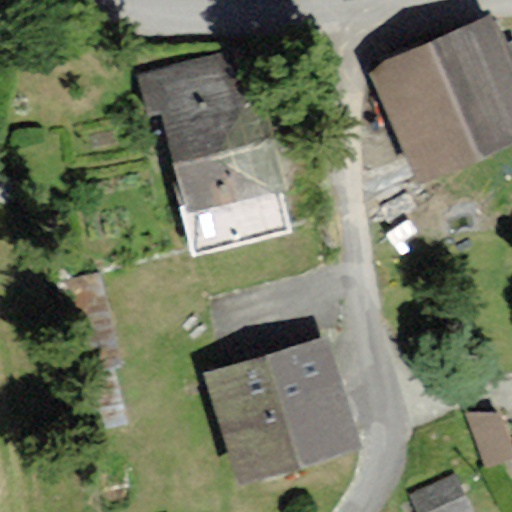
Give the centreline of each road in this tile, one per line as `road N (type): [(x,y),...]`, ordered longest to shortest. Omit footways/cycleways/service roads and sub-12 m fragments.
road 1 (unclassified): [(345,12),(347,201),(384,428),(377,473),(359,511)]
road 2 (residential): [(345,12),(175,15),(123,0)]
